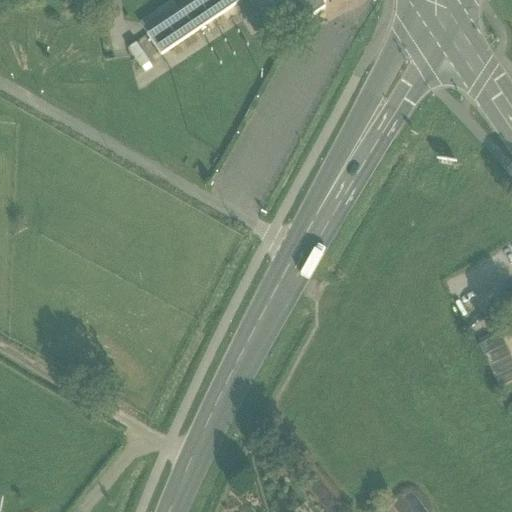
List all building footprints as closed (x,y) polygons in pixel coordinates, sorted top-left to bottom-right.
[(177,0),(139,25),(147,37),(185,11),(177,0)] [(237,6),(245,0),(200,0),(185,11),(147,37),(161,57),(237,6)] [(256,34),(268,25),(251,0),(250,0),(248,2),(246,0),(245,0),(237,6),(256,34)] [(246,0),(248,2),(250,0),(251,0),(268,25),(291,10),(302,25),(325,10),(323,6),(323,0),(246,0)] [(138,57),(144,66),(156,58),(150,49),(138,57)] [(511,362),(500,337),(478,347),(499,390),(511,383),(511,362)]
